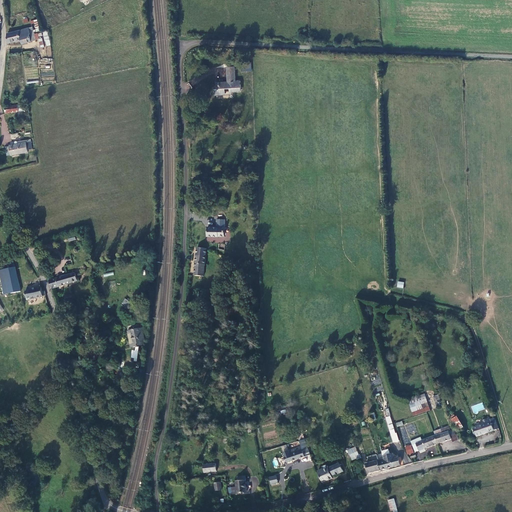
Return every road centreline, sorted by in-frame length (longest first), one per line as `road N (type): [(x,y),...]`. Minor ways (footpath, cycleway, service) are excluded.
road 1 (unclassified): [(511,56),(211,42),(182,50),(182,276),(155,463),(158,511)]
road 2 (unclassified): [(127,511),(104,498),(49,287),(0,200)]
road 3 (unclassified): [(511,445),(237,511)]
road 4 (track): [(358,293),(471,321),(508,445)]
